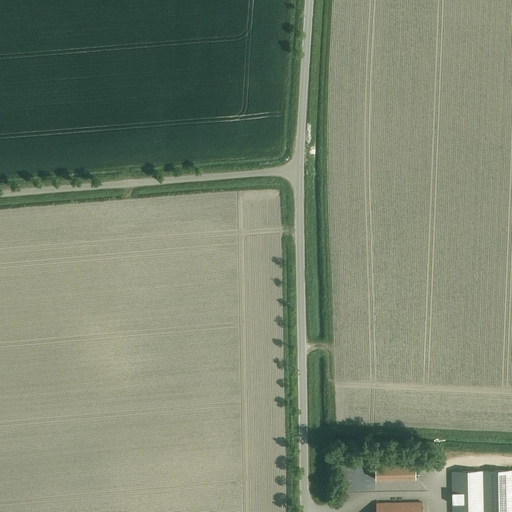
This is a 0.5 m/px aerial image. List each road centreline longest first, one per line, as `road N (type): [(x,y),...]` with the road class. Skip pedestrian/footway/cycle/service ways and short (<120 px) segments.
road 1 (unclassified): [(304,511),(297,170)]
road 2 (unclassified): [(0,194),(297,170)]
road 3 (unclassified): [(297,170),(308,0)]
